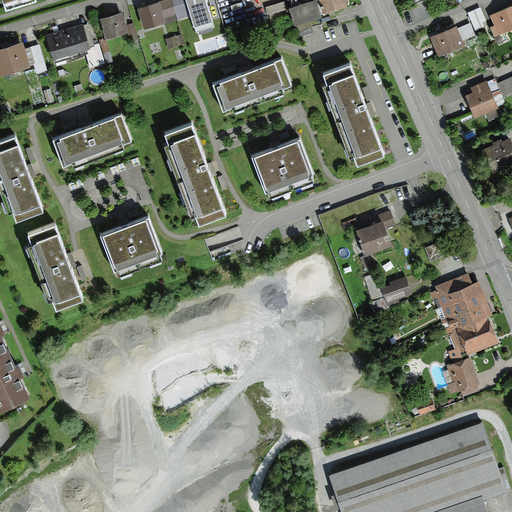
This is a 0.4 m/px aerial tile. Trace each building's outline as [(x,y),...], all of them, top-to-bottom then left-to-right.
[(170,0),(166,0),(139,7),(144,26),(164,21),(162,15),(174,12),(170,0)] [(209,8),(206,0),(171,0),(178,18),(209,8)] [(257,0),(263,17),(289,8),(292,8),(289,0),(320,0),(325,14),(347,7),(345,0),(257,0)] [(292,8),(289,8),(294,27),(322,18),(317,0),(292,8)] [(511,6),(495,15),(502,30),(511,25),(511,6)] [(120,13),(100,18),(105,34),(125,29),(120,13)] [(472,23),(478,20),(475,13),(468,15),(472,23)] [(133,43),(139,41),(134,23),(128,25),(133,43)] [(457,27),(433,38),(440,53),(464,42),(463,40),(474,34),(470,24),(458,30),(457,27)] [(81,25),(46,35),(53,58),(88,48),(81,25)] [(177,36),(171,37),(173,45),(179,43),(177,36)] [(104,38),(98,39),(106,63),(112,61),(104,38)] [(21,43),(0,48),(0,70),(26,64),(21,43)] [(281,56),(211,82),(222,111),(231,108),(233,112),(284,93),(282,89),(292,85),(281,56)] [(358,167),(386,156),(350,66),(324,76),(327,85),(322,88),(350,160),(354,158),(358,167)] [(511,91),(511,77),(500,84),(505,95),(511,91)] [(475,92),(468,94),(476,114),(505,103),(496,80),(474,88),(475,92)] [(121,112),(51,138),(62,167),(71,164),(72,168),(124,149),(122,144),(132,141),(121,112)] [(199,223),(226,212),(191,122),(164,132),(168,142),(163,144),(190,214),(195,212),(199,223)] [(15,221),(43,210),(13,133),(0,137),(0,195),(6,212),(11,210),(15,221)] [(299,137),(250,155),(266,198),(314,180),(299,137)] [(511,159),(511,146),(509,139),(487,148),(495,167),(511,159)] [(360,230),(369,252),(391,243),(384,227),(394,223),(389,211),(377,216),(379,222),(360,230)] [(146,215),(99,233),(115,276),(162,259),(146,215)] [(55,308),(83,298),(53,220),(27,230),(30,240),(25,242),(46,300),(51,298),(55,308)] [(425,248),(430,261),(450,253),(445,241),(425,248)] [(361,258),(364,266),(370,264),(367,256),(361,258)] [(469,274),(436,287),(438,293),(431,295),(447,336),(449,335),(455,349),(447,352),(451,362),(498,343),(488,318),(493,316),(479,282),(473,284),(469,274)] [(390,301),(409,292),(404,279),(384,287),(390,301)] [(0,413),(30,400),(20,379),(24,377),(19,367),(15,368),(1,337),(5,336),(0,325),(0,413)] [(470,357),(447,366),(453,382),(447,385),(450,394),(460,390),(463,397),(479,391),(477,385),(480,384),(470,357)] [(434,408),(430,398),(417,403),(420,413),(434,408)] [(480,426),(333,475),(345,511),(483,511),(479,496),(501,489),(480,426)]
